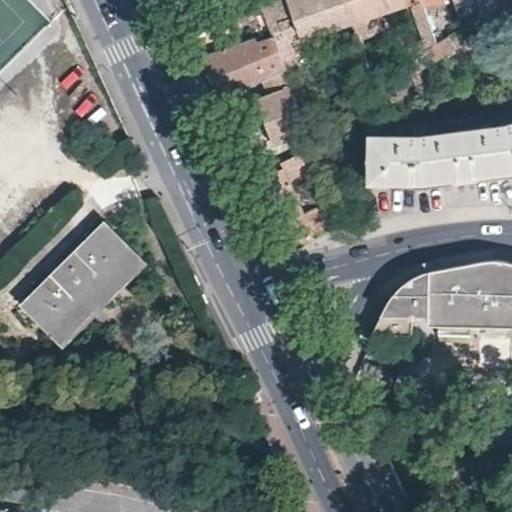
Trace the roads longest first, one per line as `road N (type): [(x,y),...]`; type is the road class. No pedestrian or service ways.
road 1 (secondary): [(114,8),(257,300)]
road 2 (residential): [(257,300),(392,250),(511,233)]
road 3 (secondary): [(376,511),(308,365),(281,346)]
road 4 (secondary): [(281,346),(285,382),(345,511)]
